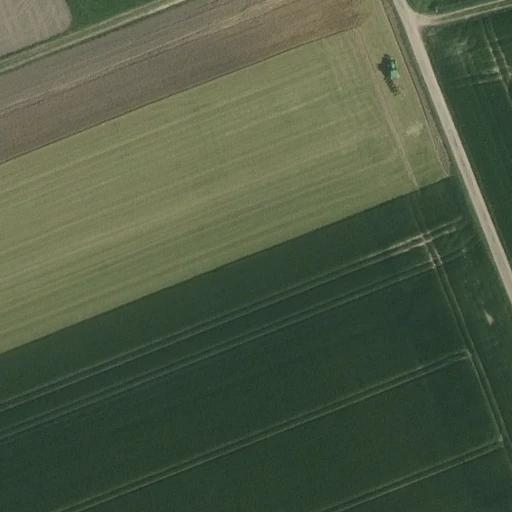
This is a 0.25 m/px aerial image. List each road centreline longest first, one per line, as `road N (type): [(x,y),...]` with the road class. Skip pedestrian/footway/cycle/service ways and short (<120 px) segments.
road 1 (track): [(511,291),(399,0)]
road 2 (track): [(0,72),(181,0)]
